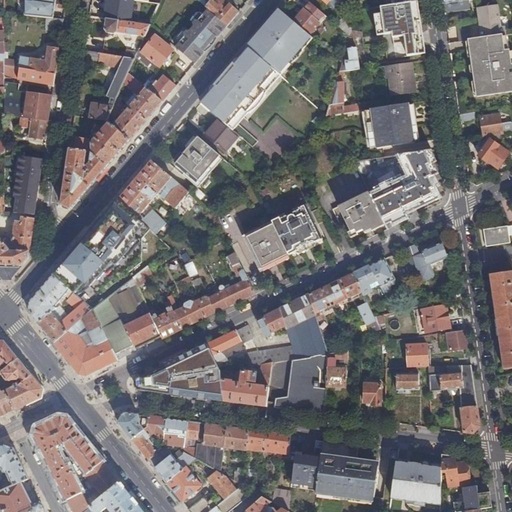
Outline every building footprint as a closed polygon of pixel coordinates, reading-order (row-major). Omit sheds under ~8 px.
[(25,0),(25,15),(47,17),(51,18),(52,10),(55,11),(56,0),(32,0),(31,0),(25,0)] [(132,0),(91,0),(89,17),(107,19),(149,26),(150,26),(160,4),(150,3),(137,1),(132,0)] [(196,0),(205,7),(227,26),(239,13),(224,0),(196,0)] [(403,57),(425,53),(417,0),(395,4),(391,5),(376,7),(377,14),(396,11),(396,14),(404,13),(408,41),(404,42),(389,41),(385,42),(385,47),(402,46),(403,57)] [(442,0),(443,3),(445,3),(446,13),(471,9),(469,0),(442,0)] [(503,35),(506,34),(505,26),(502,26),(499,4),(477,7),(482,38),(503,35)] [(172,45),(195,64),(206,51),(204,49),(211,41),(213,43),(227,26),(205,7),(172,45)] [(304,10),(294,22),(309,35),(319,23),(304,10)] [(265,31),(250,49),(226,77),(203,104),(218,117),(220,119),(233,130),(244,117),(248,116),(251,114),(254,112),(257,109),(260,106),(262,103),(264,98),(265,94),(266,92),(274,82),(280,76),(278,73),(289,60),(286,58),(298,45),(300,47),(310,35),(309,35),(294,22),(282,11),(265,31)] [(63,29),(64,19),(54,18),(51,18),(47,17),(46,28),(63,29)] [(341,18),(336,24),(339,27),(349,36),(351,29),(352,27),(341,18)] [(149,26),(107,19),(105,30),(107,33),(115,34),(116,33),(145,37),(150,26),(149,26)] [(349,36),(339,27),(335,33),(347,43),(349,36)] [(458,30),(460,41),(469,40),(472,39),(470,28),(458,30)] [(289,60),(278,73),(280,76),(291,63),(293,62),(295,60),(298,58),(300,55),(302,52),(302,49),(310,41),(312,38),(310,35),(300,47),(298,45),(286,58),(289,60)] [(505,51),(503,35),(482,38),(472,39),(475,57),(472,58),(475,80),(479,80),(481,96),(511,91),(511,64),(510,50),(505,51)] [(159,66),(160,67),(173,51),(155,36),(142,52),(159,66)] [(204,49),(206,51),(213,43),(211,41),(204,49)] [(56,74),(60,49),(49,48),(47,56),(46,56),(43,58),(43,59),(42,59),(41,60),(23,57),(22,58),(21,61),(8,59),(8,42),(5,42),(5,66),(56,74)] [(339,72),(343,72),(347,71),(356,70),(360,69),(356,47),(348,48),(348,49),(349,60),(342,61),(342,63),(339,72)] [(126,48),(123,57),(135,59),(135,58),(137,53),(138,51),(126,48)] [(112,98),(116,101),(116,99),(123,83),(128,73),(135,59),(123,57),(84,51),(82,61),(119,68),(107,96),(112,98)] [(135,58),(140,61),(154,71),(159,66),(142,52),(141,52),(140,54),(137,53),(135,58)] [(135,59),(128,73),(133,77),(140,61),(135,58),(135,59)] [(415,91),(411,62),(385,66),(386,77),(389,77),(391,95),(415,91)] [(54,86),(56,74),(5,66),(5,95),(5,115),(22,117),(49,122),(53,96),(19,90),(20,83),(10,81),(11,78),(54,86)] [(385,66),(382,66),(386,95),(391,95),(389,77),(386,77),(385,66)] [(326,116),(360,111),(359,105),(344,108),(343,106),(342,103),(343,103),(343,72),(339,72),(326,116)] [(116,101),(107,120),(109,122),(130,141),(163,102),(146,88),(133,77),(128,73),(123,83),(139,96),(118,121),(114,118),(122,102),(116,99),(116,101)] [(146,88),(163,102),(176,86),(163,76),(158,82),(156,81),(154,84),(151,81),(146,88)] [(91,118),(105,120),(107,120),(116,101),(112,98),(110,103),(110,107),(93,104),(91,118)] [(371,148),(377,147),(377,149),(414,143),(408,104),(396,106),(371,109),(371,110),(366,111),(371,148)] [(460,115),(460,122),(474,119),(476,115),(476,112),(460,115)] [(481,118),(484,135),(502,132),(500,114),(481,118)] [(46,139),(49,122),(22,117),(21,127),(31,128),(30,137),(46,139)] [(220,119),(218,117),(206,131),(208,133),(220,119)] [(220,119),(208,133),(226,149),(238,135),(233,130),(220,119)] [(91,143),(92,154),(108,167),(130,141),(109,122),(91,143)] [(182,134),(187,129),(182,125),(177,130),(182,134)] [(250,126),(242,136),(254,145),(262,135),(250,126)] [(220,156),(198,137),(192,144),(198,149),(196,153),(189,147),(183,155),(177,162),(175,164),(185,173),(197,183),(206,173),(220,156)] [(489,141),(483,137),(475,148),(481,153),(479,156),(487,162),(488,161),(498,168),(509,153),(490,140),(489,141)] [(87,152),(89,140),(72,138),(62,205),(71,209),(108,167),(92,154),(91,163),(87,167),(85,166),(87,152)] [(198,149),(192,144),(189,147),(196,153),(198,149)] [(383,220),(388,229),(394,226),(393,224),(406,217),(405,215),(416,210),(439,198),(442,197),(437,187),(440,185),(436,175),(438,173),(433,163),(437,161),(432,151),(399,156),(409,177),(371,196),(383,220)] [(183,155),(180,153),(174,160),(177,162),(183,155)] [(42,172),(44,159),(20,155),(18,169),(42,172)] [(118,200),(131,212),(137,217),(141,213),(158,193),(166,184),(173,190),(165,199),(176,208),(190,192),(172,177),(172,178),(151,160),(118,200)] [(35,214),(42,172),(18,169),(14,198),(17,199),(15,213),(35,214)] [(209,176),(206,173),(197,183),(185,173),(183,175),(198,188),(209,176)] [(166,184),(158,193),(165,199),(173,190),(166,184)] [(371,225),(383,220),(371,196),(369,192),(339,206),(350,231),(355,228),(357,232),(364,229),(371,225)] [(11,215),(11,212),(5,212),(5,194),(0,197),(0,211),(5,215),(11,215)] [(439,198),(416,210),(417,212),(440,201),(439,198)] [(310,243),(321,237),(306,205),(299,208),(300,210),(295,212),(293,213),(298,222),(292,225),(288,216),(286,216),(281,219),(280,217),(272,221),(273,222),(274,225),(288,253),(300,248),(300,245),(296,234),(302,232),(306,242),(310,243)] [(145,225),(155,234),(167,221),(153,208),(144,217),(141,213),(137,217),(142,222),(145,224),(145,225)] [(317,224),(324,221),(318,208),(311,211),(317,224)] [(29,258),(35,219),(23,218),(22,222),(16,222),(13,247),(10,245),(8,247),(0,237),(0,275),(0,276),(14,276),(29,258)] [(243,237),(244,239),(274,225),(273,222),(243,237)] [(244,239),(259,269),(280,259),(288,255),(288,253),(274,225),(244,239)] [(509,236),(507,226),(484,230),(486,246),(510,242),(509,236)] [(288,255),(289,255),(296,252),(296,253),(300,254),(305,251),(308,252),(309,249),(315,246),(316,243),(316,242),(322,239),(321,237),(310,243),(306,242),(302,232),(296,234),(300,245),(300,248),(288,253),(288,255)] [(415,243),(410,246),(421,282),(433,277),(434,274),(430,265),(448,257),(442,242),(421,251),(422,254),(420,255),(415,243)] [(201,299),(214,314),(255,293),(235,252),(227,256),(237,277),(241,275),(243,281),(226,289),(224,286),(222,286),(221,286),(220,287),(220,289),(216,291),(217,294),(209,298),(208,296),(201,299)] [(261,273),(290,258),(289,255),(288,255),(280,259),(259,269),(261,273)] [(184,266),(180,258),(175,261),(181,272),(186,270),(184,266)] [(385,258),(370,265),(376,276),(378,281),(384,294),(390,292),(391,288),(390,285),(395,283),(395,280),(395,279),(385,258)] [(193,263),(187,265),(193,277),(198,274),(193,263)] [(370,265),(353,273),(363,295),(373,291),(370,285),(368,280),(376,276),(370,265)] [(142,272),(134,279),(139,290),(157,281),(155,278),(153,274),(149,266),(142,272)] [(153,274),(155,278),(162,275),(159,270),(153,274)] [(511,368),(511,271),(490,275),(504,369),(511,368)] [(353,273),(310,294),(317,315),(323,338),(329,336),(326,325),(322,311),(324,310),(335,305),(358,294),(359,297),(363,304),(358,307),(371,333),(380,329),(374,317),(372,312),(363,295),(353,273)] [(52,313),(57,308),(56,307),(70,290),(53,275),(29,303),(30,314),(54,343),(94,310),(85,303),(81,306),(61,323),(52,313)] [(368,280),(370,285),(378,281),(376,276),(368,280)] [(134,279),(108,299),(124,328),(151,315),(151,314),(139,290),(134,279)] [(174,288),(171,283),(164,287),(167,292),(174,288)] [(461,296),(460,288),(445,291),(446,300),(461,296)] [(85,303),(74,293),(69,298),(57,308),(52,313),(61,323),(81,306),(85,303)] [(281,309),(286,326),(286,327),(298,323),(317,315),(310,294),(281,309)] [(358,294),(335,305),(336,308),(359,297),(358,294)] [(169,302),(183,329),(214,314),(201,299),(195,302),(194,301),(193,302),(191,301),(190,301),(189,299),(185,301),(186,303),(185,304),(184,307),(177,310),(175,305),(176,304),(172,296),(167,299),(169,302)] [(108,299),(94,310),(116,355),(134,346),(124,328),(108,299)] [(160,333),(163,339),(183,329),(169,302),(165,303),(170,314),(167,315),(166,314),(160,317),(161,318),(158,319),(156,314),(155,315),(154,312),(151,314),(151,315),(160,333)] [(425,333),(450,328),(446,305),(421,310),(425,333)] [(380,308),(372,312),(374,317),(383,315),(380,308)] [(281,309),(257,320),(265,338),(272,335),(272,336),(274,335),(273,333),(286,326),(281,309)] [(116,355),(94,310),(54,343),(80,374),(87,376),(119,361),(116,355)] [(124,328),(134,346),(160,333),(151,315),(124,328)] [(292,346),(296,359),(328,354),(323,338),(317,315),(298,323),(286,327),(292,346)] [(249,324),(237,330),(244,344),(253,340),(254,336),(249,324)] [(237,330),(208,344),(217,362),(246,348),(244,344),(237,330)] [(444,352),(469,348),(466,331),(447,333),(449,341),(443,342),(444,352)] [(0,340),(0,367),(2,365),(7,368),(18,358),(4,341),(1,341),(0,340)] [(176,360),(168,364),(136,379),(137,391),(169,395),(224,402),(221,371),(217,362),(208,344),(176,360)] [(408,345),(408,367),(411,367),(428,367),(428,345),(408,345)] [(272,363),(293,360),(296,359),(292,346),(261,351),(259,351),(265,364),(272,363)] [(328,354),(327,387),(346,388),(347,369),(337,368),(338,360),(348,360),(349,350),(328,354)] [(246,354),(249,367),(262,365),(265,364),(259,351),(246,354)] [(274,403),(326,410),(327,387),(328,354),(296,359),(293,360),(288,395),(275,398),(274,403)] [(0,417),(41,397),(43,389),(18,358),(7,368),(1,373),(7,380),(19,379),(19,382),(11,388),(6,391),(6,392),(3,393),(0,388),(0,417)] [(259,384),(269,385),(272,363),(265,364),(262,365),(259,384)] [(461,408),(464,432),(473,434),(480,426),(471,365),(447,366),(448,371),(461,369),(461,372),(448,373),(429,375),(430,389),(430,392),(460,388),(461,408)] [(447,366),(428,367),(429,375),(448,373),(448,371),(447,366)] [(420,390),(430,389),(429,375),(428,367),(411,367),(411,373),(419,373),(420,390)] [(221,371),(224,402),(266,407),(268,388),(250,385),(250,383),(255,383),(257,374),(242,372),(240,384),(232,383),(234,369),(221,371)] [(406,390),(420,390),(419,373),(411,373),(397,373),(397,390),(398,390),(398,393),(406,393),(406,390)] [(382,406),(382,385),(365,384),(365,403),(372,403),(372,406),(382,406)] [(148,426),(149,416),(124,413),(119,423),(148,460),(162,448),(162,446),(159,443),(152,438),(149,435),(144,430),(148,426)] [(68,418),(60,416),(37,427),(35,434),(73,511),(83,511),(120,483),(68,418)] [(166,418),(149,416),(148,426),(144,430),(149,435),(152,433),(154,433),(160,438),(164,439),(164,433),(165,426),(166,418)] [(188,421),(166,418),(165,426),(171,427),(170,434),(179,435),(178,436),(186,437),(187,437),(188,421)] [(200,422),(188,421),(187,437),(186,437),(185,445),(197,447),(200,422)] [(206,423),(200,422),(197,447),(197,450),(220,454),(222,446),(203,444),(206,423)] [(249,429),(206,423),(203,444),(222,446),(220,454),(197,450),(196,458),(218,470),(222,473),(225,449),(227,450),(227,447),(247,450),(248,444),(249,429)] [(292,434),(249,429),(248,444),(261,446),(261,448),(264,448),(264,451),(290,454),(292,434)] [(164,433),(164,439),(163,444),(167,444),(185,446),(185,445),(186,437),(178,436),(179,435),(170,434),(164,433)] [(309,455),(297,454),(293,482),(318,485),(323,441),(316,440),(313,456),(313,459),(308,458),(309,455)] [(350,444),(323,441),(318,485),(317,486),(317,489),(318,489),(373,496),(374,496),(378,465),(377,465),(355,463),(355,468),(347,468),(347,462),(348,458),(350,444)] [(14,485),(21,482),(29,478),(14,448),(3,444),(0,445),(0,480),(3,478),(1,475),(4,472),(7,472),(14,485)] [(197,447),(185,445),(185,446),(184,454),(191,463),(196,458),(197,450),(197,447)] [(162,448),(148,460),(167,482),(187,466),(191,463),(184,454),(176,459),(165,446),(162,448)] [(456,467),(447,468),(449,487),(470,484),(466,462),(456,464),(456,467)] [(187,466),(167,482),(183,502),(202,486),(187,466)] [(243,485),(245,466),(242,466),(242,467),(239,467),(238,471),(236,471),(235,480),(243,485)] [(209,478),(226,499),(237,489),(225,475),(222,473),(218,470),(209,478)] [(442,475),(438,475),(432,475),(432,492),(441,492),(441,490),(442,475)] [(2,511),(41,511),(45,510),(41,502),(34,505),(32,505),(21,482),(14,485),(0,491),(0,506),(3,511),(2,511)] [(143,511),(120,483),(83,511),(100,511),(108,506),(112,511),(143,511)] [(223,500),(208,511),(221,511),(222,511),(227,511),(253,490),(243,485),(237,489),(226,499),(223,500)] [(441,505),(440,511),(458,511),(465,511),(467,511),(466,510),(480,508),(478,486),(463,488),(465,502),(441,505)] [(289,511),(292,491),(276,489),(274,502),(283,507),(289,511)] [(372,503),(373,496),(318,489),(317,495),(372,503)] [(441,492),(432,492),(431,505),(441,505),(441,492)] [(272,501),(263,496),(244,511),(289,511),(290,511),(289,511),(283,507),(277,511),(274,508),(270,507),(269,504),(272,501)] [(204,497),(189,509),(191,511),(208,511),(223,500),(220,497),(214,501),(212,498),(208,502),(204,497)]
